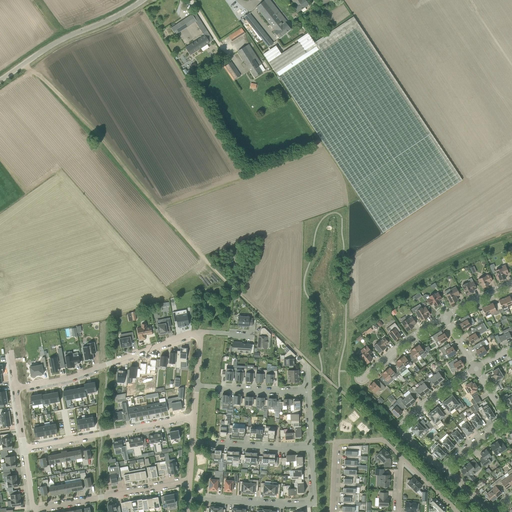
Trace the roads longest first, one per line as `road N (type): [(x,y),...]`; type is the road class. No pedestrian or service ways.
road 1 (track): [(241,295),(67,101),(23,64)]
road 2 (residential): [(201,332),(17,390)]
road 3 (residential): [(24,448),(195,417)]
road 4 (unclassified): [(0,80),(142,0)]
road 5 (residential): [(189,480),(32,511)]
road 6 (residential): [(474,368),(401,424),(429,460),(447,468)]
road 7 (residential): [(401,456),(383,439),(334,441),(333,511)]
road 8 (residential): [(311,501),(188,497)]
